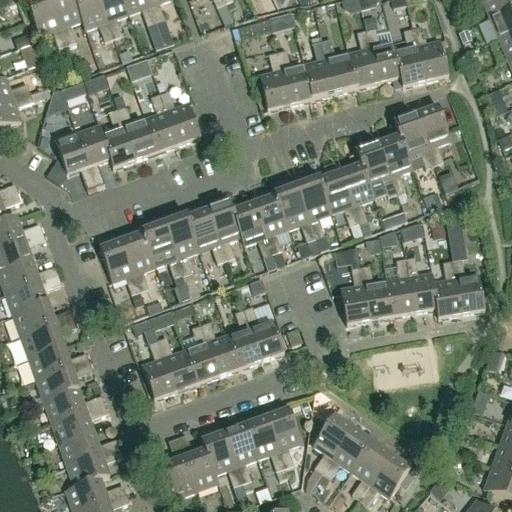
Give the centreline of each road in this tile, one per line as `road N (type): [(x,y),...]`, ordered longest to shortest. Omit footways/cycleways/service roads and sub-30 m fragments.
road 1 (residential): [(126,432),(321,362),(289,278)]
road 2 (residential): [(54,220),(154,185),(162,209),(241,179),(244,151)]
road 3 (residential): [(126,432),(54,220)]
road 4 (residential): [(244,151),(448,90)]
